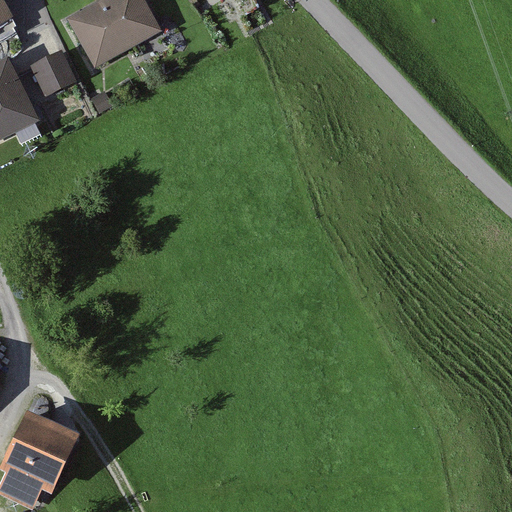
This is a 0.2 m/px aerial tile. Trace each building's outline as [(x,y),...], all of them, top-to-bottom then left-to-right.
[(0,0),(0,29),(14,22),(1,0),(0,0)] [(143,0),(109,0),(68,23),(96,72),(163,34),(143,0)] [(254,0),(213,0),(231,24),(259,8),(254,0)] [(63,54),(31,70),(45,100),(77,85),(63,54)] [(10,62),(0,66),(0,144),(41,125),(10,62)] [(113,109),(105,94),(92,101),(100,116),(113,109)] [(82,443),(29,417),(0,475),(7,478),(0,491),(0,498),(27,511),(36,511),(43,498),(53,502),(82,443)]
